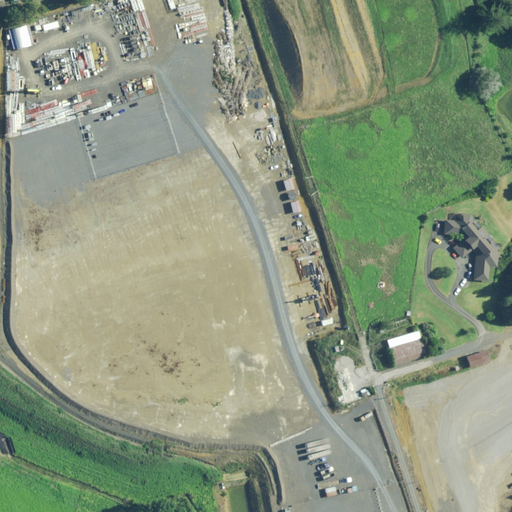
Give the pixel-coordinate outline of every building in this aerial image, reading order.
[(469,214),(454,212),(448,216),(448,220),(444,220),(444,234),(458,234),(462,240),(453,247),(462,259),(472,251),(475,254),(474,280),(489,281),(489,268),(497,268),(498,247),(469,214)] [(387,340),(393,360),(423,351),(417,331),(387,340)] [(483,346),(464,351),(467,364),(486,358),(483,346)] [(387,349),(369,354),(373,368),(391,363),(387,349)] [(346,363),(333,367),(339,390),(352,386),(346,363)] [(361,385),(335,393),(338,402),(364,394),(361,385)] [(511,487),(500,492),(506,510),(511,508),(511,487)] [(471,497),(464,499),(468,511),(482,511),(477,498),(472,500),(471,497)]
